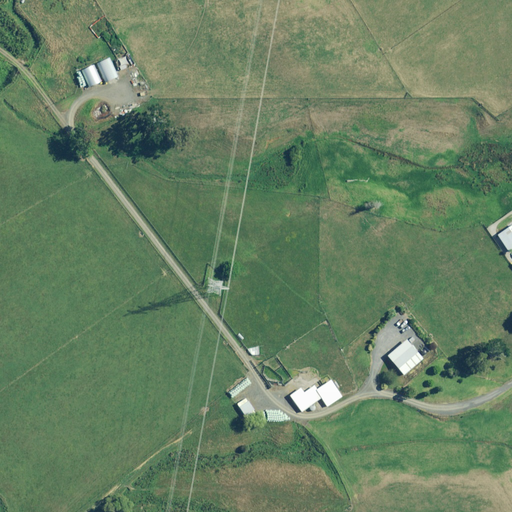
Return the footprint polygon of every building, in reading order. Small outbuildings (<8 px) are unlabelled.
[(117,77),(109,58),(97,63),(105,82),(117,77)] [(511,224),(496,235),(507,252),(511,248),(511,224)] [(422,359),(406,340),(387,356),(403,375),(422,359)] [(341,397),(330,380),(315,390),(326,407),(341,397)] [(312,403),(316,401),(314,399),(315,399),(312,394),(310,395),(309,393),(294,403),(300,412),(308,406),(308,407),(308,408),(309,408),(309,409),(310,410),(311,410),(311,411),(312,411),(313,410),(314,410),(315,409),(315,408),(315,407),(315,406),(315,405),(314,405),(314,404),(313,404),(312,403)]
